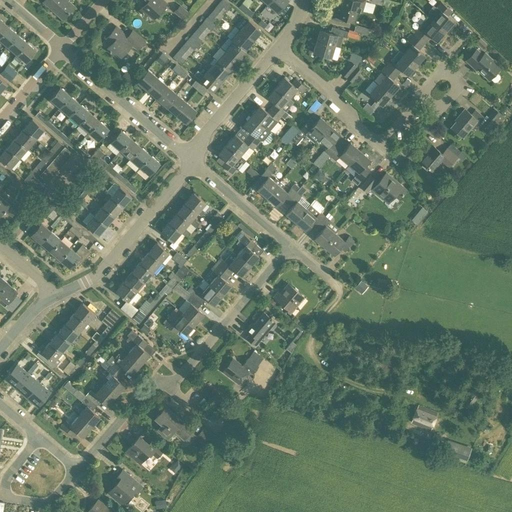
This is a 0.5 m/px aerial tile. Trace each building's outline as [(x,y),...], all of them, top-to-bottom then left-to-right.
[(62,19),(74,7),(66,0),(45,0),(43,2),(62,19)] [(138,0),(138,1),(143,5),(139,10),(146,16),(150,11),(156,15),(166,3),(162,0),(138,0)] [(221,0),(214,8),(223,15),(231,5),(224,0),(221,0)] [(270,0),(268,3),(277,11),(286,0),(270,0)] [(356,11),(356,12),(361,13),(364,0),(342,0),(341,6),(340,7),(356,11)] [(428,16),(445,31),(453,22),(447,16),(451,11),(440,1),(428,16)] [(244,12),(247,8),(241,3),(238,7),(244,12)] [(182,19),(188,12),(179,4),(173,12),(182,19)] [(340,7),(341,6),(336,5),(332,18),(342,21),(343,19),(353,22),(356,12),(356,11),(340,7)] [(214,25),(223,15),(214,8),(206,18),(214,25)] [(247,8),(244,12),(249,17),(253,12),(247,8)] [(436,41),(445,31),(428,16),(414,32),(425,41),(430,36),(436,41)] [(206,35),(214,25),(206,18),(197,28),(206,35)] [(263,29),(266,24),(261,19),(257,24),(263,29)] [(239,31),(251,42),(260,31),(248,20),(239,31)] [(0,40),(7,46),(18,35),(8,26),(0,35),(0,40)] [(123,53),(132,42),(121,33),(122,32),(116,27),(106,39),(111,43),(106,49),(114,56),(119,49),(123,53)] [(197,45),(206,35),(197,28),(189,37),(197,45)] [(316,42),(334,47),(334,46),(339,47),(342,36),(337,35),(319,29),(316,42)] [(244,50),(251,42),(239,31),(231,40),(233,41),(232,42),(243,51),(245,53),(246,52),(244,50)] [(418,50),(425,41),(414,32),(403,44),(408,48),(403,54),(416,65),(424,55),(418,50)] [(16,55),(27,42),(18,35),(7,46),(16,54),(16,55)] [(189,54),(197,45),(189,37),(181,47),(189,54)] [(482,49),(486,45),(480,38),(476,42),(482,49)] [(16,55),(16,54),(13,58),(18,62),(21,59),(26,63),(36,50),(27,42),(16,55)] [(237,63),(245,53),(243,51),(232,42),(224,52),(237,63)] [(330,58),(334,47),(316,42),(312,52),(330,58)] [(181,64),(189,54),(181,47),(173,57),(181,64)] [(482,55),(476,50),(466,61),(472,67),(473,65),(488,80),(490,78),(494,82),(496,82),(499,78),(499,76),(495,72),(500,67),(485,53),(482,55)] [(161,65),(164,61),(168,57),(162,52),(158,57),(155,60),(161,65)] [(228,72),(237,63),(224,52),(216,61),(213,58),(213,59),(228,72)] [(407,75),(416,65),(403,54),(398,60),(393,56),(385,65),(397,75),(401,69),(407,75)] [(220,82),(228,72),(213,59),(210,62),(213,65),(207,71),(220,82)] [(346,78),(356,66),(350,61),(340,73),(346,78)] [(178,73),(181,69),(176,64),(172,69),(178,73)] [(392,80),(397,75),(385,65),(381,71),(385,75),(377,84),(390,95),(398,86),(392,80)] [(362,71),(356,66),(346,78),(352,82),(361,72),(362,71)] [(4,68),(0,73),(10,81),(13,77),(4,68)] [(181,69),(178,73),(183,78),(187,73),(181,69)] [(147,90),(157,78),(148,70),(137,82),(147,90)] [(212,91),(220,82),(207,71),(204,76),(201,73),(197,77),(200,80),(212,91)] [(288,98),(289,98),(297,88),(301,92),(305,87),(295,79),(291,84),(283,77),(275,87),(288,98)] [(157,99),(167,86),(157,78),(147,90),(157,99)] [(197,90),(201,85),(195,80),(191,85),(197,90)] [(382,105),(390,95),(377,84),(369,94),(382,105)] [(201,85),(197,90),(202,95),(206,90),(201,85)] [(166,107),(177,94),(167,86),(157,99),(166,107)] [(59,107),(69,95),(59,87),(49,99),(59,107)] [(293,102),(289,98),(288,98),(275,87),(267,96),(280,107),(285,102),(289,106),(293,102)] [(176,115),(186,103),(177,94),(166,107),(176,115)] [(69,115),(79,104),(69,95),(59,107),(69,115)] [(372,107),(367,102),(364,107),(369,111),(372,107)] [(186,103),(176,115),(185,123),(196,111),(186,103)] [(79,124),(89,112),(79,104),(69,115),(79,124)] [(311,105),(307,110),(312,115),(316,109),(311,105)] [(264,127),(264,126),(272,117),(259,106),(251,116),(264,127)] [(483,115),(475,108),(471,112),(479,119),(483,115)] [(462,137),(477,120),(464,109),(457,117),(458,118),(450,127),(462,137)] [(497,126),(505,118),(495,109),(487,117),(497,126)] [(44,124),(48,120),(38,112),(35,115),(44,124)] [(88,132),(98,120),(89,112),(79,124),(88,132)] [(270,132),(264,126),(264,127),(251,116),(243,125),(250,132),(246,136),(257,145),(261,140),(263,140),(270,132)] [(314,143),(318,138),(329,125),(319,117),(308,130),(305,134),(299,130),(291,140),(296,144),(304,134),(314,143)] [(24,128),(35,138),(43,129),(32,119),(24,128)] [(54,132),(57,129),(48,120),(44,124),(54,132)] [(98,120),(88,132),(98,140),(108,129),(98,120)] [(329,125),(318,138),(328,146),(339,134),(329,125)] [(27,147),(35,138),(24,128),(15,137),(27,147)] [(64,141),(67,137),(57,129),(54,132),(64,141)] [(120,149),(130,138),(124,133),(120,130),(110,141),(120,149)] [(257,145),(246,136),(242,141),(235,134),(226,144),(240,155),(247,146),(252,150),(257,145)] [(289,141),(283,136),(280,139),(286,145),(289,141)] [(18,158),(27,147),(15,137),(7,148),(18,158)] [(73,149),(76,145),(67,137),(64,141),(73,149)] [(130,158),(140,147),(130,138),(120,149),(130,158)] [(49,151),(52,154),(61,144),(57,141),(49,151)] [(348,164),(359,151),(350,143),(339,156),(348,164)] [(246,160),(240,155),(226,144),(218,154),(223,157),(219,162),(232,173),(236,169),(237,170),(246,160)] [(76,145),(73,149),(83,158),(86,154),(76,145)] [(431,171),(444,156),(433,146),(420,161),(431,171)] [(60,151),(68,158),(72,154),(64,147),(60,151)] [(140,167),(150,156),(140,147),(130,158),(140,167)] [(0,159),(9,168),(18,158),(7,148),(0,155),(0,159)] [(102,165),(105,162),(100,157),(103,153),(98,148),(91,156),(102,165)] [(44,163),(52,154),(49,151),(40,160),(44,163)] [(65,162),(68,158),(60,151),(57,155),(65,162)] [(329,156),(323,151),(313,163),(319,168),(329,156)] [(359,151),(348,164),(358,172),(369,159),(359,151)] [(61,166),(65,162),(57,155),(53,159),(61,166)] [(150,156),(140,167),(149,175),(159,163),(150,156)] [(58,170),(61,166),(53,159),(50,163),(58,170)] [(36,173),(44,163),(40,160),(32,170),(36,173)] [(112,174),(116,171),(112,168),(114,165),(110,162),(108,164),(105,162),(102,165),(112,174)] [(54,174),(58,170),(50,163),(46,167),(54,174)] [(266,197),(279,181),(275,178),(273,180),(268,176),(271,172),(275,167),(271,163),(266,168),(261,174),(258,178),(263,182),(257,189),(266,197)] [(51,178),(54,174),(46,167),(43,171),(51,178)] [(127,177),(130,172),(122,167),(119,172),(127,177)] [(255,178),(259,174),(250,167),(246,171),(255,178)] [(11,181),(14,178),(5,169),(2,173),(11,181)] [(33,176),(36,173),(32,170),(24,180),(38,193),(44,186),(33,176)] [(92,180),(96,183),(104,173),(101,170),(92,180)] [(47,183),(51,178),(43,171),(39,176),(47,183)] [(123,184),(126,180),(116,171),(112,174),(123,184)] [(398,198),(405,190),(386,173),(372,189),(388,203),(394,195),(398,198)] [(366,193),(377,181),(370,175),(359,187),(366,193)] [(14,178),(11,181),(21,190),(24,186),(14,178)] [(88,193),(96,183),(92,180),(84,190),(88,193)] [(126,180),(123,184),(134,193),(137,189),(126,180)] [(279,181),(266,197),(276,206),(287,193),(282,188),(284,185),(280,182),(279,181)] [(297,190),(302,193),(306,187),(301,184),(297,190)] [(111,196),(122,206),(131,196),(119,186),(111,196)] [(79,203),(88,193),(84,190),(76,199),(79,203)] [(0,214),(4,210),(11,217),(19,207),(2,192),(0,194),(0,214)] [(185,203),(197,212),(200,215),(204,211),(200,208),(205,202),(193,193),(185,203)] [(114,216),(122,206),(111,196),(102,206),(114,216)] [(319,211),(324,206),(314,198),(310,203),(319,211)] [(71,212),(79,203),(76,199),(67,209),(71,212)] [(62,217),(65,213),(50,200),(42,210),(47,215),(51,211),(53,209),(62,217)] [(295,222),(306,209),(296,201),(285,214),(295,222)] [(192,218),(197,212),(185,203),(177,212),(188,222),(189,222),(195,227),(199,223),(192,218)] [(105,226),(114,216),(102,206),(94,216),(105,226)] [(421,207),(416,214),(422,218),(427,212),(421,207)] [(306,209),(295,222),(304,230),(316,217),(306,209)] [(47,215),(52,220),(57,215),(51,211),(47,215)] [(42,220),(45,216),(40,212),(31,222),(35,225),(41,219),(42,220)] [(184,227),(188,222),(177,212),(169,222),(180,232),(187,237),(190,233),(184,227)] [(211,225),(215,228),(223,217),(218,213),(217,212),(209,222),(211,224),(211,225)] [(72,225),(75,222),(65,213),(62,217),(72,225)] [(97,235),(105,226),(94,216),(86,225),(97,235)] [(82,234),(85,230),(75,222),(72,225),(82,234)] [(172,241),(180,232),(169,222),(160,232),(172,241)] [(40,243),(50,231),(40,223),(30,234),(40,243)] [(206,237),(215,228),(211,225),(203,234),(206,237)] [(252,238),(254,234),(243,225),(240,228),(252,238)] [(323,246),(335,233),(325,225),(314,238),(323,246)] [(85,230),(82,234),(91,242),(94,238),(85,230)] [(50,251),(60,239),(50,231),(40,243),(50,251)] [(236,256),(249,267),(258,256),(250,250),(255,244),(240,232),(235,237),(239,240),(236,243),(242,248),(236,256)] [(335,233),(323,246),(333,254),(344,241),(335,233)] [(198,246),(206,237),(203,234),(195,244),(198,246)] [(59,259),(69,248),(60,239),(50,251),(59,259)] [(159,263),(168,252),(156,242),(147,253),(159,263)] [(69,248),(59,259),(69,268),(75,261),(79,265),(90,252),(82,244),(75,252),(69,248)] [(197,248),(198,246),(195,244),(186,254),(180,248),(175,253),(185,261),(197,248)] [(151,273),(159,263),(147,253),(139,263),(151,273)] [(183,264),(185,261),(175,253),(171,257),(181,266),(174,274),(172,271),(171,273),(179,280),(189,270),(183,264)] [(241,276),(249,267),(236,256),(228,265),(241,276)] [(147,277),(151,273),(139,263),(131,272),(143,282),(144,281),(147,284),(151,280),(147,277)] [(208,285),(221,296),(230,285),(213,270),(210,273),(214,277),(208,285)] [(135,291),(143,282),(131,272),(123,282),(140,297),(141,295),(135,291)] [(177,283),(179,280),(171,273),(167,276),(170,279),(165,285),(168,288),(169,287),(172,289),(172,288),(177,283)] [(354,288),(360,293),(366,285),(361,280),(354,288)] [(7,282),(0,290),(0,296),(7,303),(17,291),(7,282)] [(135,302),(140,297),(123,282),(115,291),(131,304),(133,301),(135,302)] [(172,289),(177,292),(181,287),(177,283),(172,288),(173,289),(172,289)] [(303,297),(287,284),(280,293),(278,291),(273,297),(288,310),(293,304),(296,306),(303,297)] [(161,297),(168,288),(165,285),(157,294),(161,297)] [(214,305),(221,296),(208,285),(201,294),(214,305)] [(152,307),(161,297),(157,294),(153,299),(150,296),(146,301),(149,303),(149,304),(152,307)] [(73,314),(85,323),(94,313),(82,303),(73,314)] [(181,314),(194,325),(203,314),(190,303),(181,314)] [(138,324),(152,307),(149,304),(142,312),(138,308),(131,317),(138,324)] [(99,335),(103,339),(121,317),(111,308),(101,321),(107,326),(99,335)] [(255,345),(275,323),(263,313),(251,327),(249,325),(245,329),(249,333),(246,337),(255,345)] [(77,333),(85,323),(73,314),(65,323),(77,333)] [(186,333),(194,325),(181,314),(174,322),(169,318),(164,324),(176,334),(180,329),(186,333)] [(69,342),(77,333),(65,323),(57,332),(69,342)] [(126,353),(139,365),(149,354),(142,349),(147,343),(131,330),(126,335),(128,337),(125,340),(133,346),(126,353)] [(61,352),(69,342),(57,332),(49,342),(61,352)] [(95,348),(103,339),(99,335),(91,345),(95,348)] [(290,353),(295,344),(292,341),(286,349),(290,353)] [(56,357),(61,352),(49,342),(41,352),(52,361),(49,365),(53,369),(60,361),(56,357)] [(87,358),(95,348),(91,345),(83,355),(87,358)] [(131,374),(139,365),(126,353),(118,362),(131,374)] [(79,368),(87,358),(83,355),(75,364),(79,368)] [(238,383),(248,370),(232,358),(222,372),(238,383)] [(17,363),(4,379),(15,388),(28,373),(26,371),(17,363)] [(71,377),(79,368),(75,364),(67,374),(71,377)] [(28,373),(15,388),(26,397),(39,382),(29,374),(28,373)] [(102,385),(115,396),(124,386),(111,374),(102,385)] [(68,381),(63,386),(72,393),(76,388),(71,384),(68,381)] [(39,382),(26,397),(37,407),(50,392),(39,382)] [(107,405),(115,396),(102,385),(94,394),(107,405)] [(469,408),(479,394),(473,390),(463,404),(469,408)] [(90,428),(99,417),(86,405),(82,401),(79,405),(83,409),(77,416),(90,428)] [(431,430),(438,413),(418,405),(411,422),(431,430)] [(191,431),(181,421),(181,420),(165,406),(155,418),(162,425),(157,430),(166,438),(173,430),(183,440),(184,439),(191,431)] [(82,436),(90,428),(77,416),(69,425),(65,421),(60,427),(72,436),(76,431),(82,436)] [(392,426),(387,422),(381,429),(386,433),(392,426)] [(206,445),(214,437),(204,428),(196,436),(189,443),(192,446),(198,439),(206,445)] [(148,445),(139,436),(126,451),(139,463),(150,451),(156,457),(163,449),(153,439),(148,445)] [(469,460),(471,453),(470,453),(472,448),(448,440),(443,452),(459,458),(458,460),(466,463),(467,460),(467,461),(468,459),(469,460)] [(488,445),(484,448),(485,452),(489,454),(493,451),(492,447),(488,445)] [(123,507),(126,504),(134,495),(141,486),(122,469),(113,480),(116,483),(108,493),(123,507)] [(108,511),(111,509),(98,498),(86,511),(108,511)]
